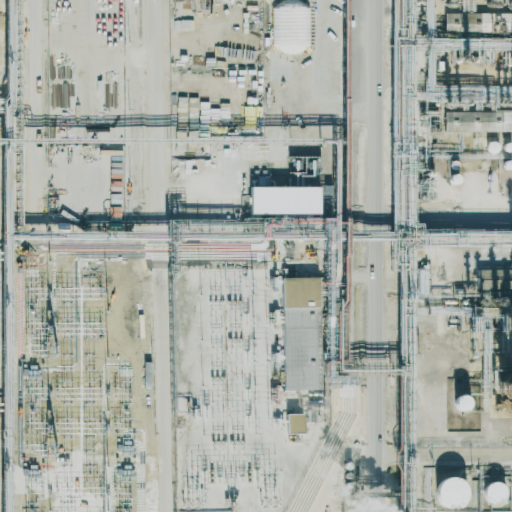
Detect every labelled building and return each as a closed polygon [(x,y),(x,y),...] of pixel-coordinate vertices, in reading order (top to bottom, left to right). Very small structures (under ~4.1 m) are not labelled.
[(271,3),(272,51),(309,51),(308,3),(271,3)] [(485,13),(443,12),(443,31),(484,31),(485,13)] [(443,111),(443,131),(503,130),(503,123),(510,122),(510,110),(443,111)] [(498,151),(495,139),(484,142),(487,153),(498,151)] [(510,159),(500,161),(501,169),(511,167),(510,159)] [(458,160),(448,160),(448,167),(458,168),(458,160)] [(460,175),(447,172),(445,181),(458,184),(460,175)] [(251,186),(318,186),(318,213),(251,213),(251,186)] [(511,269),(497,269),(497,286),(511,286),(511,269)] [(280,390),(315,390),(315,277),(280,277),(280,390)] [(451,395),(450,408),(470,410),(471,396),(451,395)] [(304,432),(288,432),(288,413),(304,412),(304,432)] [(467,506),(466,479),(433,480),(434,506),(467,506)] [(504,502),(504,483),(482,482),(482,501),(504,502)]
